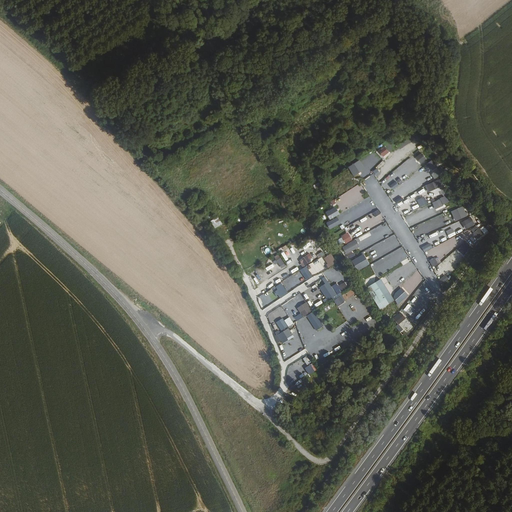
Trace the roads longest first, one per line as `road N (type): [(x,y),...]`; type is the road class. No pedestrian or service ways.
road 1 (tertiary): [(242,511),(177,378),(139,321),(0,193)]
road 2 (track): [(263,407),(324,463),(511,217)]
road 3 (trunk): [(511,265),(331,511)]
road 4 (trunk): [(347,511),(511,287)]
road 5 (track): [(499,228),(453,167),(411,17),(377,0)]
road 6 (residential): [(370,182),(445,301)]
